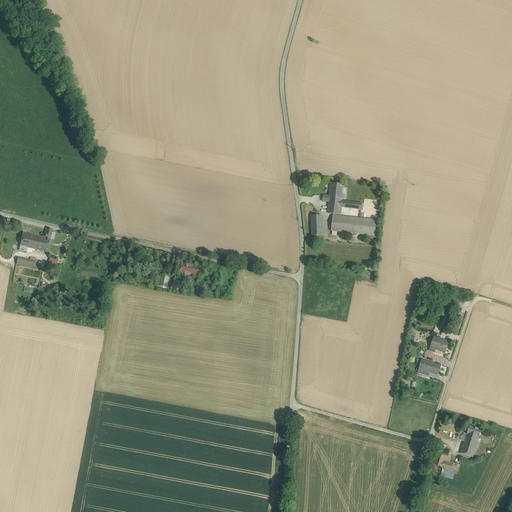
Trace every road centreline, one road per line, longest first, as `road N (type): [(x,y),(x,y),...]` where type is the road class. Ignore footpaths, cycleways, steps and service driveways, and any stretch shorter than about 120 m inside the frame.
road 1 (unclassified): [(302,276),(0,210)]
road 2 (unclassified): [(302,276),(281,71),(300,0)]
road 3 (unclassified): [(285,511),(302,276)]
